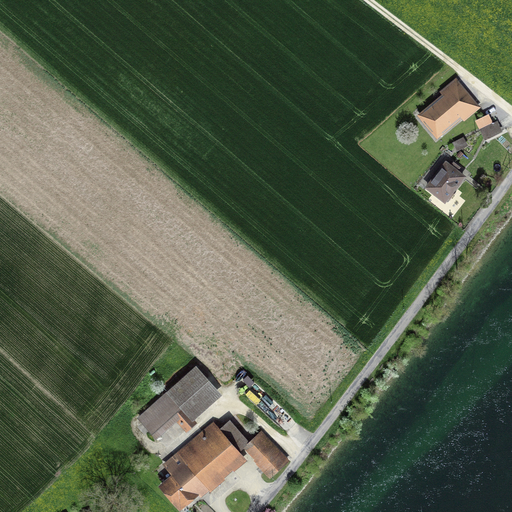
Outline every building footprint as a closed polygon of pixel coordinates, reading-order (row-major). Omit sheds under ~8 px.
[(460,87),(426,115),(438,130),(473,102),(460,87)] [(487,139),(500,134),(496,125),(483,130),(487,139)] [(458,151),(466,147),(463,141),(455,146),(458,151)] [(463,178),(445,166),(428,190),(445,202),(463,178)] [(183,409),(194,422),(222,397),(196,368),(138,420),(152,436),(173,418),(183,409)] [(183,409),(173,418),(187,434),(197,425),(194,422),(183,409)] [(219,431),(214,424),(163,467),(171,477),(159,487),(179,511),(180,511),(200,496),(202,499),(247,461),(240,452),(244,450),(250,444),(231,422),(219,431)] [(289,460),(261,433),(244,450),(272,477),(289,460)]
